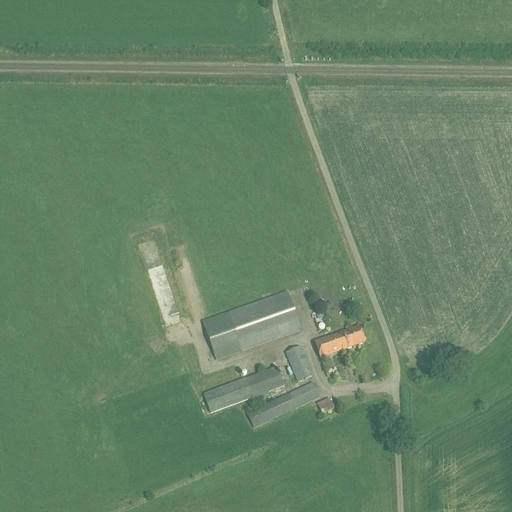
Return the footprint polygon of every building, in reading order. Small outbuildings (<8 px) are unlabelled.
[(176,251),(182,249),(181,243),(185,242),(181,224),(166,228),(171,247),(175,246),(176,251)] [(144,248),(157,290),(171,286),(157,243),(144,248)] [(186,248),(174,252),(178,264),(190,260),(186,248)] [(202,322),(216,361),(301,331),(287,292),(202,322)] [(315,343),(320,359),(342,351),(364,344),(359,328),(337,336),(315,343)] [(285,353),(296,383),(311,377),(299,347),(285,353)] [(202,395),(209,415),(251,400),(253,405),(270,398),(268,393),(283,388),(275,367),(202,395)] [(247,414),(253,429),(319,399),(313,384),(247,414)] [(317,405),(322,415),(334,408),(329,399),(317,405)]
